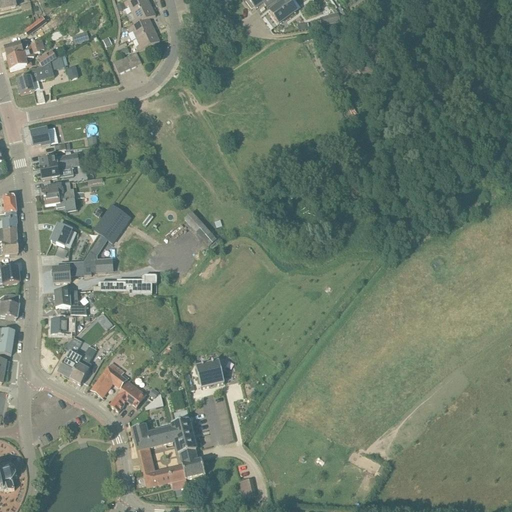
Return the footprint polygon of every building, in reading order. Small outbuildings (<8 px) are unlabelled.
[(0,0),(0,11),(16,8),(14,0),(0,0)] [(129,2),(124,4),(126,9),(129,7),(132,14),(150,6),(147,0),(133,0),(129,2)] [(280,0),(247,0),(248,0),(246,2),(252,10),(257,6),(259,8),(264,5),(267,9),(280,0)] [(286,0),(279,6),(270,13),(279,26),(297,13),(287,0),(286,0)] [(126,10),(124,4),(116,7),(118,13),(126,10)] [(132,22),(134,27),(135,27),(149,21),(156,18),(150,6),(132,14),(135,21),(132,22)] [(337,15),(320,20),(323,28),(340,22),(337,15)] [(28,36),(39,29),(46,24),(43,19),(25,31),(28,36)] [(133,33),(136,40),(154,32),(149,21),(135,27),(134,27),(128,30),(130,34),(133,33)] [(299,32),(309,30),(308,24),(298,26),(299,32)] [(154,32),(136,40),(139,47),(136,48),(139,53),(160,43),(154,32)] [(89,41),(86,33),(72,38),(75,47),(83,44),(82,43),(89,41)] [(23,55),(8,60),(7,60),(10,73),(25,69),(26,70),(32,69),(30,60),(35,59),(34,56),(40,54),(40,53),(45,51),(41,39),(35,42),(28,50),(23,55)] [(112,46),(109,39),(103,42),(106,49),(112,46)] [(5,48),(8,60),(23,55),(28,50),(27,43),(20,44),(5,48)] [(129,55),(127,49),(121,51),(123,57),(129,55)] [(56,61),(57,61),(52,54),(52,53),(38,62),(42,69),(56,61)] [(131,57),(136,68),(142,66),(137,54),(131,57)] [(60,59),(56,61),(42,69),(31,72),(32,77),(29,78),(29,77),(24,79),(25,80),(16,82),(19,91),(18,91),(19,95),(20,95),(21,97),(34,93),(32,84),(54,79),(52,72),(65,69),(65,67),(68,66),(65,57),(60,58),(60,59)] [(136,68),(131,57),(125,59),(130,71),(136,68)] [(130,71),(125,59),(119,62),(125,73),(130,71)] [(125,73),(119,62),(114,64),(119,76),(125,73)] [(51,147),(47,130),(31,134),(34,149),(41,147),(42,149),(51,147)] [(97,146),(96,138),(88,139),(89,147),(97,146)] [(39,162),(40,170),(42,183),(64,179),(63,171),(79,168),(78,156),(39,162)] [(64,197),(62,185),(50,187),(51,193),(43,194),(45,208),(61,206),(59,198),(64,197)] [(0,200),(0,216),(15,215),(14,200),(11,198),(2,199),(0,200)] [(67,214),(78,213),(76,202),(65,203),(67,214)] [(107,242),(113,246),(131,220),(111,206),(93,233),(100,238),(107,242)] [(191,214),(183,221),(208,250),(216,242),(191,214)] [(1,232),(2,232),(15,231),(14,231),(14,227),(16,227),(15,215),(0,216),(0,222),(1,223),(1,232)] [(51,244),(65,249),(72,233),(58,227),(51,244)] [(0,232),(0,245),(3,245),(4,258),(17,257),(15,231),(2,232),(0,232)] [(53,271),(54,286),(71,285),(70,278),(84,277),(84,279),(91,278),(91,276),(100,276),(100,277),(107,276),(107,275),(110,275),(109,262),(98,263),(98,255),(93,252),(86,264),(69,265),(69,270),(53,271)] [(6,271),(0,271),(0,277),(2,287),(19,285),(17,270),(6,272),(6,271)] [(100,288),(100,294),(129,294),(129,297),(150,297),(150,286),(156,286),(156,278),(143,278),(143,282),(116,282),(116,284),(101,285),(100,288)] [(71,317),(83,318),(87,318),(86,308),(77,308),(76,293),(55,295),(56,310),(70,309),(70,317),(71,317)] [(0,319),(16,322),(16,320),(17,319),(17,316),(17,314),(20,297),(10,296),(0,300),(0,319)] [(98,319),(101,323),(106,319),(103,315),(98,319)] [(83,318),(71,317),(71,323),(52,323),(52,337),(69,338),(69,334),(70,334),(72,334),(73,333),(74,332),(75,331),(76,330),(77,329),(77,328),(78,327),(78,325),(83,325),(83,318)] [(0,356),(10,358),(14,333),(0,331),(0,356)] [(58,374),(70,381),(80,363),(83,358),(76,354),(82,344),(74,339),(68,345),(65,351),(70,354),(58,374)] [(83,358),(80,363),(70,381),(81,387),(89,373),(88,372),(91,367),(89,365),(97,351),(89,347),(83,358)] [(9,365),(0,362),(0,385),(1,386),(4,373),(7,373),(9,365)] [(197,377),(198,377),(201,390),(224,384),(219,363),(213,365),(213,364),(212,364),(212,365),(203,367),(203,366),(202,367),(196,369),(196,371),(195,371),(196,374),(197,377)] [(111,365),(96,387),(92,393),(102,400),(113,384),(121,391),(127,383),(129,380),(123,376),(124,374),(111,365)] [(128,385),(111,408),(119,414),(127,404),(136,411),(146,398),(128,385)] [(159,394),(153,389),(149,395),(154,400),(159,394)] [(182,458),(181,456),(194,453),(194,455),(195,455),(194,453),(196,453),(189,422),(172,426),(173,430),(170,431),(173,443),(176,442),(179,457),(181,456),(181,458),(182,458)] [(140,452),(150,450),(147,437),(145,427),(133,430),(139,453),(140,458),(141,458),(140,452)] [(147,437),(150,450),(173,444),(173,443),(170,431),(147,437)] [(169,472),(172,484),(172,485),(172,484),(173,489),(186,486),(186,482),(186,481),(205,477),(202,462),(197,463),(196,461),(196,462),(196,463),(184,466),(183,464),(183,465),(183,466),(182,466),(183,469),(169,472)] [(144,474),(148,490),(172,484),(169,472),(155,475),(152,465),(143,467),(143,464),(142,465),(144,474)] [(0,492),(3,491),(4,494),(15,491),(13,484),(13,483),(15,478),(17,479),(17,478),(16,477),(14,472),(16,471),(15,470),(13,471),(9,469),(9,467),(8,467),(8,469),(4,470),(4,468),(2,469),(3,470),(0,471),(0,492)] [(255,493),(253,485),(240,489),(241,496),(255,493)]
